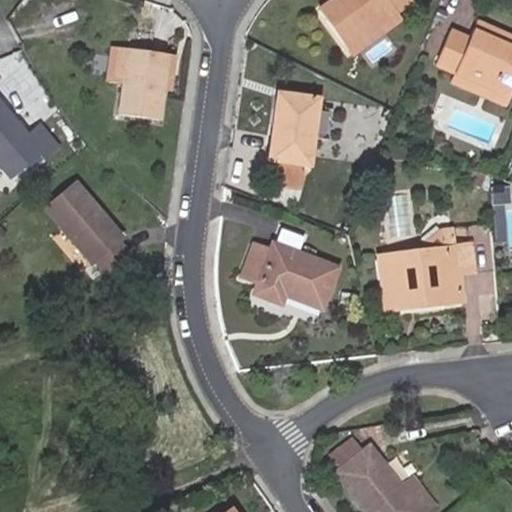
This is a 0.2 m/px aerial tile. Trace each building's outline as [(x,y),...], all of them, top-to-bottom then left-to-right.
[(325,0),(350,32),(390,0),(325,0)] [(390,0),(350,32),(359,44),(407,7),(401,0),(390,0)] [(511,85),(511,35),(478,19),(474,28),(456,20),(442,55),(511,85)] [(140,46),(133,45),(128,77),(135,79),(140,46)] [(140,46),(135,79),(131,109),(171,115),(180,53),(140,46)] [(35,161),(64,135),(46,115),(35,125),(0,85),(0,145),(18,166),(30,155),(35,161)] [(321,94),(282,89),(273,154),(312,160),(321,94)] [(491,170),(472,164),(467,177),(493,185),(491,170)] [(84,177),(54,202),(98,256),(102,252),(112,263),(134,245),(125,234),(129,231),(84,177)] [(457,222),(458,234),(475,232),(473,211),(456,213),(457,222)] [(429,246),(460,243),(459,238),(458,234),(457,222),(443,224),(428,236),(429,246)] [(338,262),(279,238),(276,244),(256,235),(241,271),(261,280),(258,288),(280,296),(284,287),(321,302),(338,262)] [(446,289),(447,300),(467,298),(464,268),(480,266),(477,236),(459,238),(460,243),(429,246),(390,250),(396,305),(419,302),(418,293),(446,289)] [(419,302),(447,300),(446,289),(418,293),(419,302)] [(408,482),(379,440),(370,447),(360,431),(336,448),(346,462),(343,464),(377,511),(423,511),(425,511),(405,484),(408,482)] [(408,482),(405,484),(425,511),(444,498),(424,471),(408,482)]
